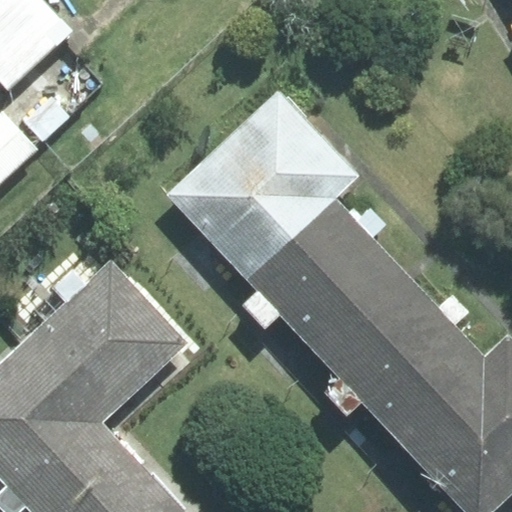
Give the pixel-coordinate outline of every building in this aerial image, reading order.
[(0,0),(0,78),(15,95),(85,31),(57,0),(0,0)] [(357,174),(277,90),(167,193),(247,278),(334,196),(357,174)] [(12,110),(0,121),(0,193),(76,120),(53,96),(25,123),(12,110)] [(356,219),(334,196),(247,278),(258,289),(242,304),(265,328),(280,314),(315,351),(402,269),(372,237),(387,223),(371,206),(356,219)] [(27,339),(101,420),(186,343),(112,262),(27,339)] [(437,306),(402,269),(315,351),(339,375),(322,391),(345,416),(362,399),(397,436),(483,356),(454,325),(469,311),(452,293),(437,306)] [(397,436),(467,511),(488,511),(511,490),(511,341),(506,335),(483,356),(397,436)] [(0,476),(32,511),(51,511),(125,446),(101,420),(27,339),(0,363),(0,476)] [(186,511),(125,446),(51,511),(186,511)]
